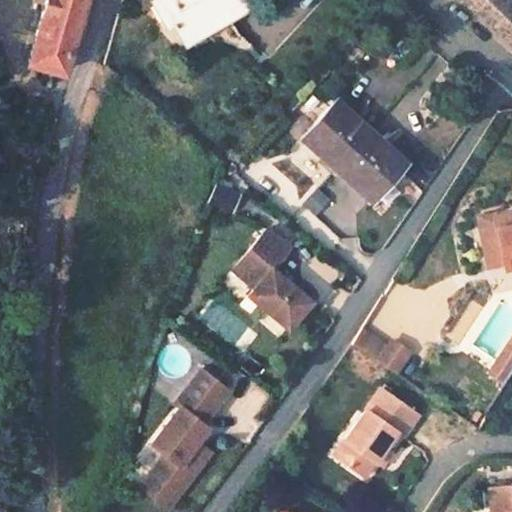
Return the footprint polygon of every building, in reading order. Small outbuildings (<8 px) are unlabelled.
[(25,0),(5,52),(60,74),(88,0),(25,0)] [(228,24),(246,13),(238,0),(152,0),(147,4),(163,29),(168,25),(178,39),(222,13),(228,24)] [(462,0),(511,44),(511,6),(506,0),(462,0)] [(339,93),(306,129),(374,191),(406,155),(339,93)] [(211,179),(205,204),(231,211),(238,186),(211,179)] [(301,200),(312,213),(329,198),(318,185),(301,200)] [(500,267),(511,264),(511,215),(510,216),(509,212),(489,217),(491,225),(500,267)] [(491,225),(469,230),(478,272),(500,267),(491,225)] [(265,228),(230,269),(252,288),(246,296),(285,329),(308,301),(268,268),(287,246),(265,228)] [(388,343),(359,323),(348,340),(377,360),(388,343)] [(412,353),(391,339),(377,360),(398,374),(412,353)] [(511,369),(511,340),(493,368),(507,377),(511,369)] [(229,391),(202,370),(175,404),(180,408),(152,445),(165,456),(151,474),(179,495),(207,458),(194,448),(198,443),(208,429),(203,425),(229,391)] [(377,454),(397,426),(403,431),(419,409),(381,382),(345,432),(357,440),(346,455),(366,469),(377,454)] [(384,459),(403,431),(397,426),(377,454),(384,459)] [(345,432),(335,447),(346,455),(357,440),(345,432)] [(194,448),(207,458),(211,453),(198,443),(194,448)] [(151,474),(142,486),(170,507),(179,495),(151,474)] [(482,511),(481,511),(511,511),(511,481),(486,484),(488,510),(482,511)]
